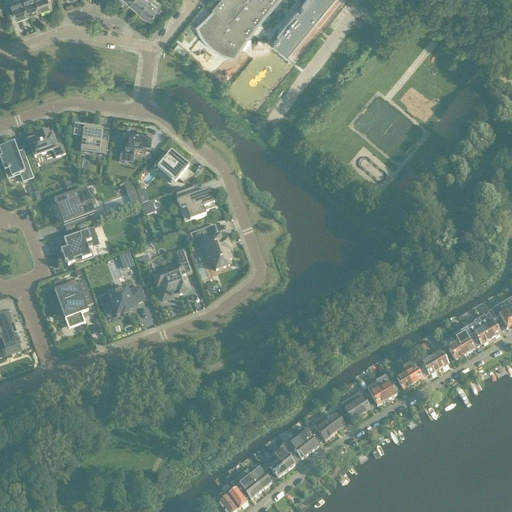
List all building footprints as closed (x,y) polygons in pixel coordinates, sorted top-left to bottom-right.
[(28,12),(28,11),(23,0),(5,0),(6,1),(4,2),(8,13),(14,11),(16,17),(17,17),(16,15),(20,14),(22,15),(28,12)] [(40,7),(37,0),(23,0),(28,11),(32,10),(33,11),(40,8),(40,7)] [(139,8),(145,0),(129,0),(132,3),(132,5),(138,9),(139,8)] [(156,0),(145,0),(139,8),(142,11),(142,12),(147,17),(155,8),(156,8),(159,6),(158,5),(158,4),(159,2),(156,0)] [(213,8),(194,27),(196,32),(202,40),(208,46),(215,52),(222,56),(230,59),(233,60),(241,49),(256,27),(269,11),(279,0),(274,0),(270,5),(271,5),(270,5),(262,14),(263,15),(262,15),(254,24),(255,25),(254,25),(246,35),(247,36),(246,36),(238,47),(239,47),(239,48),(234,44),(232,46),(230,48),(227,49),(225,49),(222,49),(219,49),(217,48),(214,47),(212,46),(210,44),(209,42),(207,39),(207,37),(206,34),(206,31),(207,29),(208,26),(209,24),(205,20),(205,19),(206,20),(211,15),(216,11),(213,8)] [(205,19),(205,20),(209,24),(208,26),(207,29),(206,31),(206,34),(207,37),(207,39),(209,42),(210,44),(212,46),(214,47),(217,48),(219,49),(222,49),(225,49),(227,49),(230,48),(232,46),(234,44),(239,48),(239,47),(238,47),(246,36),(247,36),(246,35),(254,25),(255,25),(254,24),(262,15),(263,15),(262,14),(270,5),(271,5),(270,5),(274,0),(299,0),(304,5),(299,10),(296,8),(277,31),(280,34),(273,42),(286,54),(330,0),(218,0),(212,7),(213,8),(216,11),(211,15),(206,20),(205,19)] [(101,143),(103,132),(100,132),(100,129),(74,125),(73,138),(82,140),(80,153),(106,157),(108,144),(101,143)] [(119,132),(117,146),(123,147),(122,156),(133,157),(134,151),(142,152),(142,150),(149,151),(151,139),(144,138),(144,136),(119,132)] [(53,142),(51,138),(49,139),(47,134),(37,137),(38,140),(29,144),(35,159),(53,152),(56,159),(65,156),(59,140),(53,142)] [(9,148),(0,150),(0,151),(3,159),(1,160),(2,164),(4,169),(5,172),(7,172),(8,173),(10,172),(12,179),(21,176),(23,183),(30,181),(33,180),(23,153),(17,155),(17,154),(14,146),(9,148)] [(163,157),(154,167),(161,173),(163,171),(177,183),(178,181),(179,181),(182,184),(193,177),(187,171),(189,168),(186,166),(171,153),(166,160),(163,157)] [(195,189),(176,196),(179,203),(177,203),(180,212),(182,211),(182,213),(186,211),(190,223),(206,217),(205,214),(215,210),(209,192),(198,196),(195,189)] [(85,192),(55,203),(56,203),(59,213),(61,217),(60,217),(64,227),(75,223),(77,229),(92,224),(90,218),(93,216),(85,192)] [(152,204),(143,208),(145,216),(146,217),(155,214),(155,212),(152,204)] [(215,227),(190,236),(193,243),(200,240),(204,249),(208,260),(211,259),(216,272),(225,269),(224,264),(228,263),(231,261),(228,253),(230,252),(227,244),(227,243),(221,245),(219,239),(218,239),(217,234),(215,227)] [(77,237),(60,243),(63,252),(61,253),(61,254),(67,252),(69,256),(64,258),(66,262),(64,263),(65,264),(66,263),(68,268),(71,267),(71,266),(72,266),(74,265),(74,267),(75,266),(75,265),(91,259),(89,252),(92,251),(92,249),(98,246),(93,232),(85,235),(84,233),(83,233),(84,235),(78,237),(77,236),(76,236),(77,237)] [(130,255),(120,259),(122,265),(133,262),(130,255)] [(164,277),(154,281),(157,290),(159,289),(164,302),(170,299),(170,300),(172,299),(179,296),(179,297),(187,294),(189,293),(185,281),(184,278),(192,275),(186,260),(183,262),(183,261),(180,262),(181,262),(178,264),(180,269),(164,275),(164,277)] [(82,271),(75,273),(77,279),(84,277),(82,271)] [(65,281),(54,285),(55,286),(57,292),(55,293),(65,322),(70,320),(73,328),(84,324),(84,326),(85,326),(84,322),(81,316),(88,314),(86,308),(93,306),(85,283),(68,289),(65,281)] [(144,304),(139,289),(127,294),(126,290),(108,297),(110,304),(102,307),(106,319),(115,316),(116,319),(122,317),(123,318),(124,318),(124,317),(123,318),(123,317),(127,315),(128,316),(127,316),(127,317),(129,316),(128,315),(134,312),(133,308),(144,304)] [(511,329),(511,317),(505,304),(494,311),(494,312),(491,314),(503,333),(511,328),(511,330),(511,329)] [(503,333),(491,314),(488,316),(489,317),(484,320),(484,318),(478,322),(490,342),(500,337),(499,335),(503,333)] [(0,319),(0,349),(1,349),(2,351),(5,360),(12,357),(20,354),(18,348),(19,348),(17,340),(16,338),(17,337),(13,326),(12,327),(8,317),(2,319),(0,320),(0,319)] [(490,342),(478,322),(473,325),(474,326),(466,330),(469,335),(477,349),(481,347),(481,348),(490,342)] [(477,349),(469,335),(461,339),(460,337),(454,340),(465,358),(474,352),(474,351),(477,349)] [(465,358),(454,340),(445,346),(455,363),(465,358)] [(448,367),(441,355),(434,359),(432,355),(430,356),(424,345),(423,346),(438,373),(448,367)] [(438,373),(423,346),(419,348),(422,354),(424,353),(426,358),(419,362),(422,366),(419,368),(424,377),(428,376),(429,378),(438,373)] [(413,363),(402,370),(412,388),(422,382),(421,379),(424,377),(419,368),(417,369),(413,363)] [(412,388),(402,370),(400,367),(400,366),(396,369),(400,374),(394,377),(396,381),(393,383),(400,395),(412,388)] [(400,395),(393,383),(389,385),(386,379),(379,384),(380,386),(378,387),(377,385),(376,385),(386,403),(400,395)] [(386,403),(376,385),(368,390),(366,387),(367,386),(364,381),(362,382),(363,383),(359,385),(362,389),(373,410),(374,410),(386,403)] [(373,410),(362,389),(357,392),(359,395),(350,401),(353,406),(361,418),(370,412),(373,410)] [(361,418),(353,406),(350,401),(349,401),(349,402),(337,410),(348,426),(351,424),(352,424),(361,418)] [(345,428),(348,426),(337,410),(336,409),(324,418),(328,424),(336,435),(345,429),(345,428)] [(336,435),(328,424),(324,418),(308,430),(316,439),(320,445),(324,442),(325,444),(336,435)] [(308,430),(297,439),(298,440),(310,456),(319,449),(313,441),(316,439),(308,430)] [(298,440),(289,447),(292,450),(301,462),(310,456),(298,440)] [(282,450),(273,457),(274,459),(275,460),(277,463),(286,474),(298,465),(289,453),(286,449),(284,448),(282,450)] [(292,450),(289,453),(298,465),(301,462),(292,450)] [(263,456),(256,461),(261,466),(267,461),(263,456)] [(286,474),(277,463),(275,460),(266,466),(269,470),(266,472),(274,483),(286,474)] [(274,483),(266,472),(263,468),(260,471),(259,469),(249,476),(251,478),(263,493),(274,483)] [(263,493),(251,478),(249,480),(252,483),(246,488),(252,496),(255,499),(263,493)] [(244,501),(238,494),(234,489),(224,496),(237,511),(239,511),(247,505),(244,501)] [(237,511),(224,496),(223,495),(210,506),(214,511),(237,511)]
